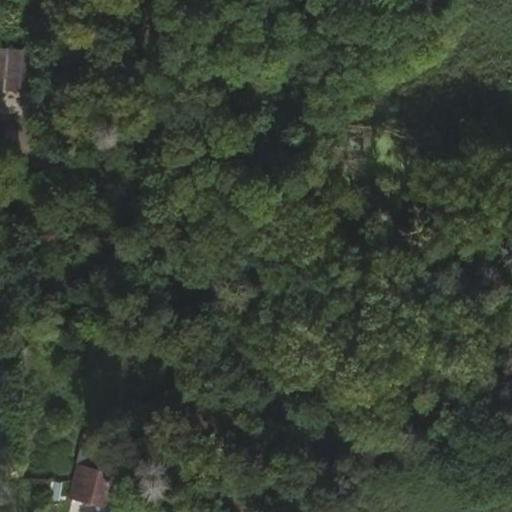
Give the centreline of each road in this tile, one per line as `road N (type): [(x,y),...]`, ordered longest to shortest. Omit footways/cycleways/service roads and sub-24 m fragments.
road 1 (track): [(167,299),(208,0)]
road 2 (track): [(245,511),(163,352),(164,320)]
